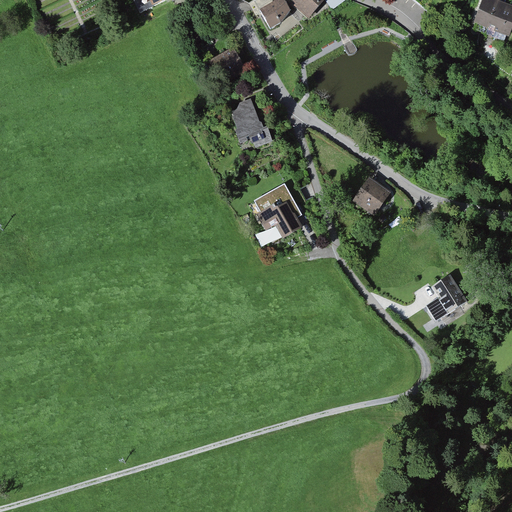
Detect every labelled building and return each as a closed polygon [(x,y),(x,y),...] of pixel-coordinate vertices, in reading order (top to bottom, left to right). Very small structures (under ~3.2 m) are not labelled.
[(146,0),(152,12),(175,0),(146,0)] [(328,0),(327,0),(289,0),(287,2),(309,21),(328,0)] [(511,37),(511,7),(490,0),(483,0),(474,27),(511,40),(511,37)] [(261,19),(274,41),(296,28),(283,7),(261,19)] [(200,21),(184,28),(193,47),(209,40),(200,21)] [(234,52),(209,63),(221,89),(246,77),(234,52)] [(251,102),(228,110),(239,143),(263,134),(251,102)] [(392,195),(369,180),(352,206),(376,221),(392,195)] [(275,207),(256,216),(266,236),(278,230),(283,240),(301,231),(295,218),(307,212),(300,198),(276,210),(275,207)] [(430,230),(419,219),(409,228),(420,240),(430,230)] [(450,277),(430,290),(438,302),(425,310),(436,325),(468,304),(450,277)]
